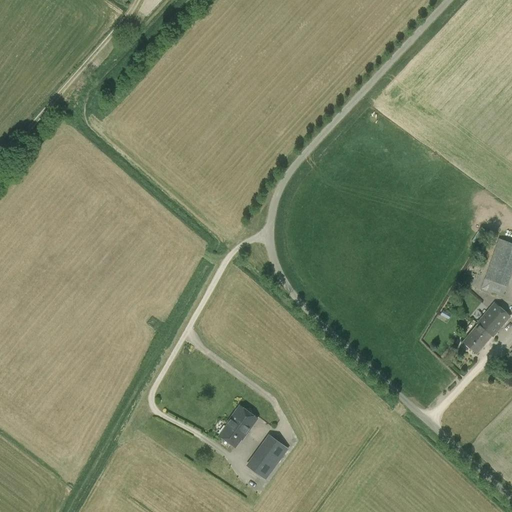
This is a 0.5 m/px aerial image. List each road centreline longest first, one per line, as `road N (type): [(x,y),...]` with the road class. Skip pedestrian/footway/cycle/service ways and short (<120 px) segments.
road 1 (unclassified): [(511,499),(310,313),(282,281),(271,253),(273,204),(285,178),(448,0)]
road 2 (track): [(0,161),(137,0)]
